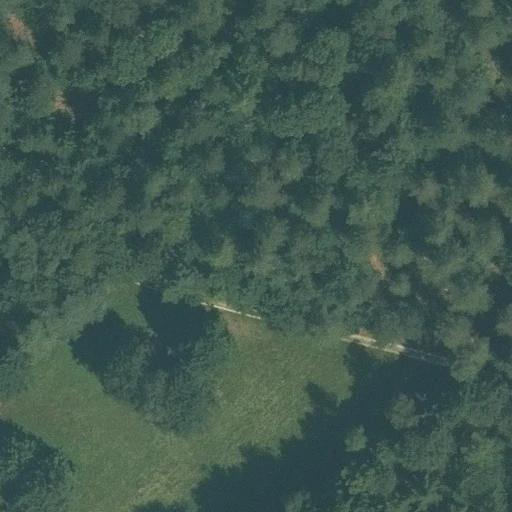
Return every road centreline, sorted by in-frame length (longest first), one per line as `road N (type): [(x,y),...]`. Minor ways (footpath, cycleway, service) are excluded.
road 1 (track): [(0,211),(23,234),(103,275),(446,362),(511,389)]
road 2 (track): [(110,0),(0,102)]
